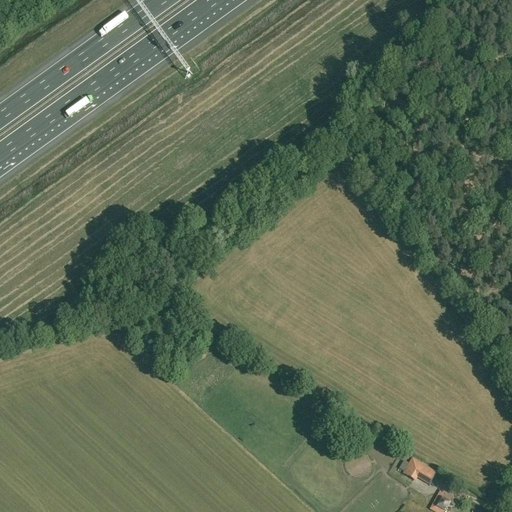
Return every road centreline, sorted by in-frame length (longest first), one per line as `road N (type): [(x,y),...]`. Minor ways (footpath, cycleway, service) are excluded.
road 1 (motorway): [(0,154),(214,0)]
road 2 (motorway): [(162,0),(0,117)]
